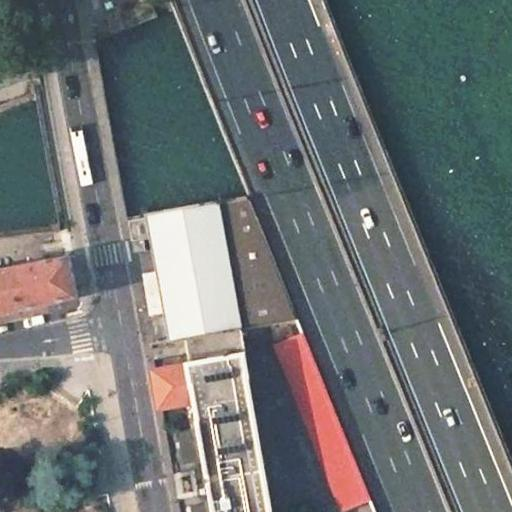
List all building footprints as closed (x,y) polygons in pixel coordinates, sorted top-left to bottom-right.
[(150,217),(129,220),(133,241),(153,237),(172,341),(186,339),(241,329),(221,217),(254,210),(248,194),(149,213),(150,217)] [(298,318),(254,210),(221,217),(241,329),(298,318)] [(70,256),(0,270),(0,314),(54,302),(76,297),(70,256)] [(164,315),(150,318),(154,338),(168,334),(164,315)] [(241,329),(186,339),(190,362),(245,352),(241,329)] [(274,345),(341,511),(370,499),(303,332),(274,345)] [(273,511),(245,352),(190,362),(153,368),(160,406),(197,399),(217,511),(273,511)] [(105,463),(101,464),(104,480),(109,479),(105,463)] [(94,465),(97,481),(104,480),(101,464),(94,465)]
